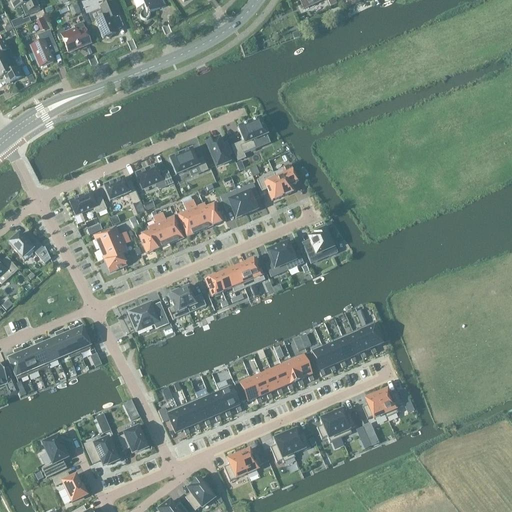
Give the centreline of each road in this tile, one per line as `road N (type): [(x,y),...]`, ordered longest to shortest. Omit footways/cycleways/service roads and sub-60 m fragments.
road 1 (residential): [(390,374),(174,468),(94,309)]
road 2 (tertiary): [(5,136),(52,106),(201,46),(257,0)]
road 3 (residential): [(94,309),(315,216)]
road 4 (residential): [(37,200),(242,111)]
road 5 (residential): [(94,309),(37,200)]
